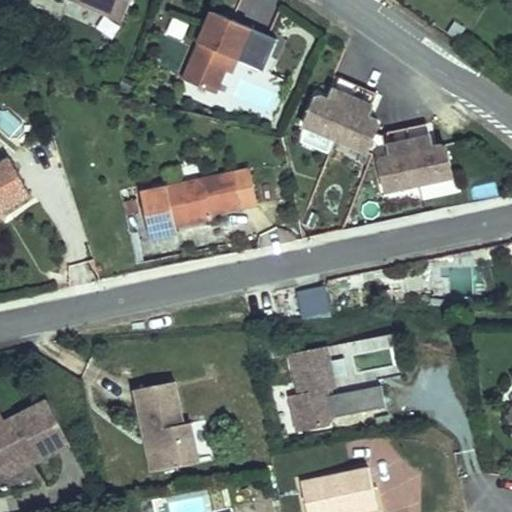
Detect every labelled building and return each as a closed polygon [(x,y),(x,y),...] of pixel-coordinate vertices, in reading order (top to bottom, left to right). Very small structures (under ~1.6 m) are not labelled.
[(75,0),(71,14),(129,36),(143,1),(140,0),(75,0)] [(256,36),(214,22),(188,92),(222,103),(232,67),(247,70),(256,36)] [(319,90),(301,138),(368,164),(384,123),(372,119),(378,104),(357,96),(361,86),(338,77),(331,94),(319,90)] [(375,148),(387,205),(417,199),(416,192),(457,183),(449,143),(434,146),(429,124),(404,129),(406,141),(375,148)] [(19,159),(0,169),(0,227),(10,214),(36,198),(19,159)] [(145,191),(153,237),(179,232),(178,226),(214,219),(214,215),(260,207),(255,173),(145,191)] [(329,288),(298,289),(299,318),(330,317),(329,288)] [(398,370),(397,343),(349,344),(349,371),(398,370)] [(344,383),(337,347),(304,354),(311,393),(304,395),(310,433),(337,429),(341,425),(341,415),(337,387),(344,383)] [(193,382),(151,391),(157,430),(172,428),(179,469),(214,464),(210,422),(200,423),(193,382)] [(9,401),(0,405),(0,471),(13,465),(47,450),(50,456),(81,441),(60,396),(16,416),(9,401)] [(224,420),(210,422),(214,464),(231,460),(224,420)] [(179,469),(172,428),(157,430),(166,472),(179,469)] [(347,439),(348,464),(391,463),(390,438),(347,439)] [(47,450),(13,465),(16,472),(50,456),(47,450)] [(388,511),(381,473),(311,484),(317,511),(388,511)]
